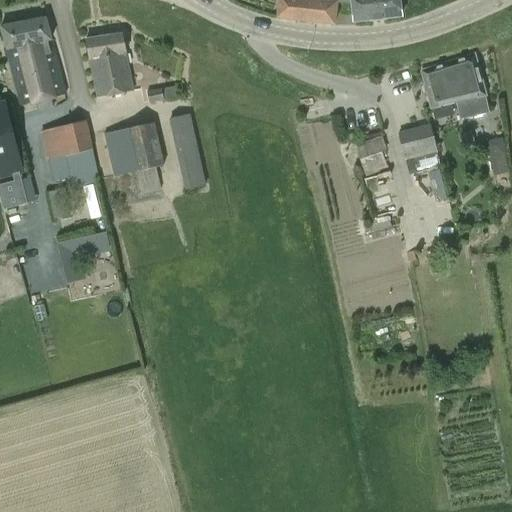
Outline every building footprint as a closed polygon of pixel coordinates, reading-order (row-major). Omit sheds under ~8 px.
[(335,24),(337,3),(337,1),(333,1),(332,0),(278,0),(277,18),(335,24)] [(337,3),(351,5),(353,22),(377,19),(375,0),(332,0),(333,1),(337,1),(337,3)] [(375,0),(377,19),(401,16),(399,0),(375,0)] [(65,95),(45,17),(1,28),(21,106),(65,95)] [(133,91),(122,33),(86,40),(97,98),(133,91)] [(489,113),(485,96),(487,95),(474,55),(421,71),(432,108),(455,103),(459,120),(489,113)] [(149,103),(178,98),(176,86),(147,91),(149,103)] [(0,177),(20,173),(4,111),(0,111),(0,177)] [(185,190),(197,188),(206,186),(189,114),(169,119),(185,190)] [(53,181),(98,170),(99,169),(86,120),(40,133),(53,181)] [(164,166),(156,123),(103,134),(113,176),(134,172),(139,194),(161,189),(156,168),(164,166)] [(404,157),(436,149),(429,124),(397,133),(404,157)] [(466,149),(475,147),(471,132),(463,134),(466,149)] [(365,177),(386,169),(387,168),(382,152),(386,150),(382,137),(362,142),(363,146),(356,148),(365,177)] [(491,158),(505,154),(507,154),(503,138),(492,141),(489,146),(491,158)] [(509,172),(505,154),(491,158),(496,175),(509,172)] [(413,159),(405,161),(409,175),(417,173),(413,159)] [(111,252),(106,232),(82,238),(86,257),(111,252)]
